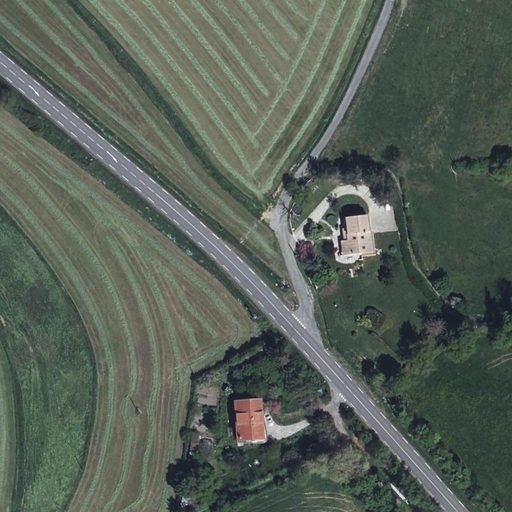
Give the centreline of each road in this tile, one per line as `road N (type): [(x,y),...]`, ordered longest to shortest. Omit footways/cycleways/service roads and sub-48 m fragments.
road 1 (secondary): [(459,511),(199,233),(0,59)]
road 2 (track): [(347,387),(332,407),(342,435),(204,511)]
